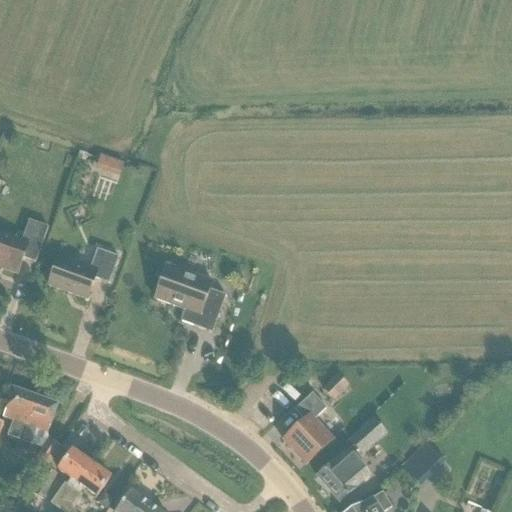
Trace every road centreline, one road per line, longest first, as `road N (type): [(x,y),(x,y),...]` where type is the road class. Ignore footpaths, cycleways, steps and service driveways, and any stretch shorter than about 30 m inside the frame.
road 1 (tertiary): [(282,480),(222,431),(106,380)]
road 2 (residential): [(106,380),(98,412),(234,511)]
